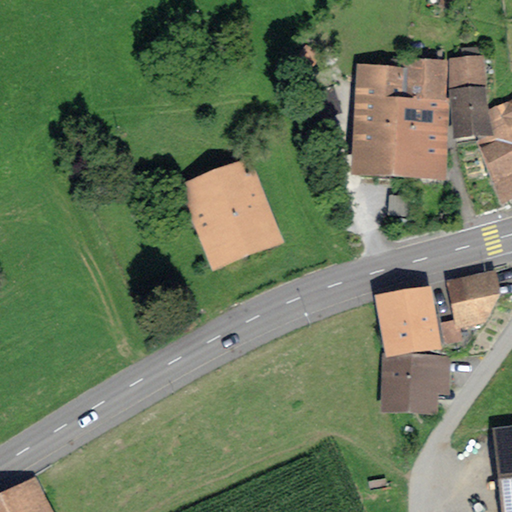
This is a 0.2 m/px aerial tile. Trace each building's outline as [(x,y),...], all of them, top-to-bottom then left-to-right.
[(406,64),(405,75),(404,103),(399,103),(398,133),(411,133),(413,104),(428,104),(428,103),(440,103),(441,66),(406,64)] [(483,65),(454,65),(456,135),(489,133),(484,112),(483,65)] [(404,103),(405,75),(363,73),(361,102),(366,102),(364,161),(417,163),(418,134),(411,133),(398,133),(399,103),(404,103)] [(339,113),(330,83),(308,90),(316,119),(339,113)] [(417,163),(440,164),(442,135),(427,134),(428,121),(442,122),(443,104),(440,103),(428,103),(428,104),(413,104),(411,133),(418,134),(417,163)] [(511,109),(508,103),(485,113),(492,134),(509,126),(511,132),(511,135),(499,142),(511,167),(496,175),(507,196),(511,193),(511,109)] [(275,240),(248,169),(187,193),(214,263),(275,240)] [(459,306),(494,299),(490,279),(455,286),(459,306)] [(433,346),(425,299),(385,305),(393,353),(433,346)] [(494,299),(459,306),(463,321),(487,316),(494,299)] [(444,388),(443,365),(413,366),(413,360),(392,360),(392,406),(429,405),(429,388),(444,388)] [(511,511),(511,445),(503,447),(509,511),(511,511)] [(42,511),(29,486),(0,501),(0,511),(42,511)]
